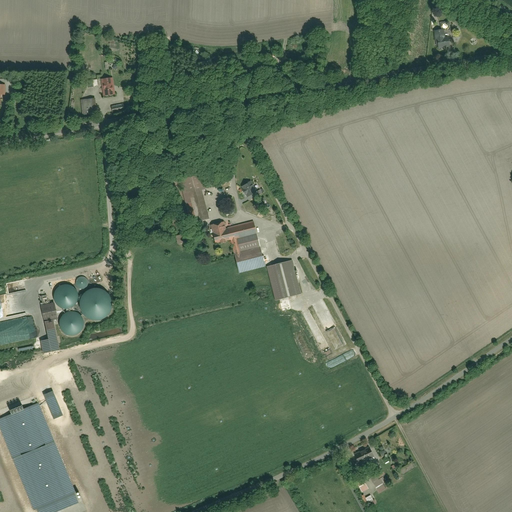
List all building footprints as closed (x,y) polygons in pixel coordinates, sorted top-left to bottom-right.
[(433,33),(436,51),(450,49),(447,31),(433,33)] [(102,80),(104,96),(114,94),(112,79),(102,80)] [(82,100),(83,115),(95,114),(95,99),(82,100)] [(200,175),(179,180),(183,196),(204,191),(200,175)] [(250,182),(240,187),(241,189),(239,190),(242,196),(244,195),(246,197),(251,194),(255,192),(250,182)] [(255,192),(251,194),(254,198),(261,194),(259,190),(255,192)] [(193,195),(199,223),(209,221),(204,193),(193,195)] [(228,240),(237,273),(263,266),(258,245),(240,249),(237,238),(254,234),(251,223),(225,229),(223,225),(210,228),(214,243),(228,240)] [(183,235),(175,237),(176,243),(185,241),(183,235)] [(263,270),(272,300),(299,293),(291,263),(263,270)] [(38,511),(54,511),(79,502),(39,404),(24,410),(22,405),(9,410),(11,415),(0,419),(0,429),(33,510),(37,509),(38,511)] [(354,454),(358,464),(374,457),(369,447),(354,454)] [(347,456),(342,459),(351,477),(357,474),(347,456)] [(381,470),(375,474),(378,479),(384,475),(381,470)] [(376,477),(370,481),(377,492),(383,488),(376,477)] [(355,482),(360,493),(366,490),(360,479),(355,482)] [(364,499),(366,504),(372,501),(370,496),(364,499)]
